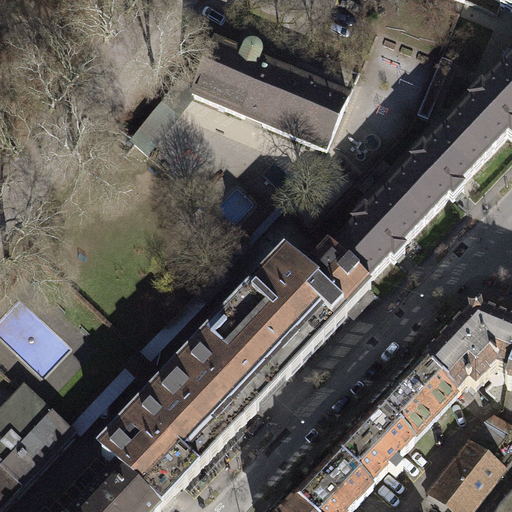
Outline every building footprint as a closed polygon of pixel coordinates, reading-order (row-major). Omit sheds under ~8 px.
[(511,0),(494,0),(503,3),(501,8),(511,12),(511,0)] [(243,57),(215,45),(196,90),(193,98),(194,99),(327,154),(350,101),(260,64),(261,60),(261,57),(260,52),(256,49),(250,48),(247,50),(245,53),(243,57)] [(511,72),(509,70),(486,94),(483,91),(470,104),(474,107),(451,132),(485,164),(508,139),(511,142),(511,72)] [(196,90),(180,84),(132,143),(147,157),(194,99),(193,98),(196,90)] [(461,189),(485,164),(451,132),(428,156),(424,153),(412,165),(415,169),(392,193),(426,226),(450,200),(453,204),(459,198),(464,192),(461,189)] [(402,250),(426,226),(392,193),(369,218),(365,215),(353,227),(357,231),(333,256),(367,288),(391,262),(394,265),(400,259),(406,253),(402,250)] [(281,207),(70,430),(80,440),(232,280),(226,275),(286,212),(281,207)] [(233,322),(199,358),(257,413),(372,293),(367,288),(333,256),(309,281),(289,262),(289,263),(282,256),(226,315),(233,322)] [(470,320),(424,368),(457,400),(468,389),(469,390),(471,389),(476,394),(498,371),(511,376),(511,373),(511,329),(484,318),(470,320)] [(257,414),(257,413),(199,358),(115,445),(141,469),(134,477),(127,484),(155,511),(163,511),(167,508),(175,501),(257,414)] [(424,368),(381,414),(414,445),(457,400),(424,368)] [(0,469),(52,415),(31,393),(0,425),(0,469)] [(337,458),(338,459),(372,491),(415,446),(414,445),(381,414),(380,413),(337,458)] [(0,511),(5,511),(77,438),(52,414),(52,415),(0,469),(0,511)] [(477,511),(511,468),(511,441),(486,425),(429,496),(430,497),(427,501),(440,511),(477,511)] [(338,459),(295,505),(302,511),(354,511),(373,492),(372,491),(338,459)] [(155,511),(127,484),(116,475),(80,511),(155,511)] [(511,511),(511,499),(501,511),(511,511)]
